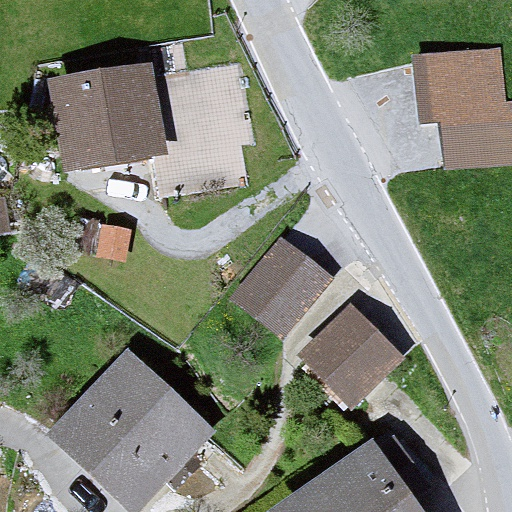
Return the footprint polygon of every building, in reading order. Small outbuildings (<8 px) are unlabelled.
[(496,51),(404,55),(407,124),(429,124),(431,170),(511,166),(511,144),(510,100),(498,100),(496,51)] [(151,60),(48,77),(64,173),(167,155),(151,60)] [(0,187),(0,225),(18,223),(12,186),(0,187)] [(317,280),(267,235),(211,303),(260,345),(317,280)] [(393,363),(342,307),(285,356),(332,409),(393,363)] [(129,511),(215,424),(126,342),(40,429),(115,511),(129,511)] [(407,511),(357,440),(254,511),(407,511)]
